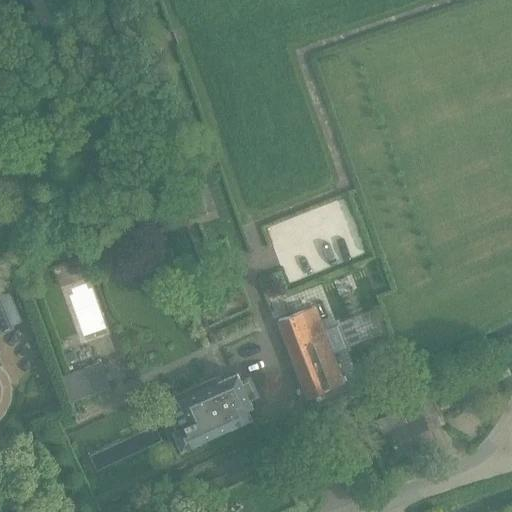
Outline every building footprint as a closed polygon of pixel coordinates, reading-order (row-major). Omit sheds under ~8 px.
[(153,207),(161,233),(209,218),(200,191),(153,207)] [(277,251),(287,279),(367,251),(348,197),(268,225),(278,251),(277,251)] [(58,265),(63,281),(80,275),(76,259),(58,265)] [(0,332),(11,328),(0,301),(0,332)] [(277,320),(306,397),(344,383),(314,306),(277,320)] [(455,384),(440,390),(445,403),(460,396),(510,374),(502,357),(453,379),(455,384)] [(67,402),(110,388),(101,362),(59,376),(67,402)] [(177,430),(174,431),(182,449),(251,418),(246,408),(252,406),(249,399),(242,385),(237,374),(236,375),(218,383),(180,400),(190,422),(184,425),(185,426),(177,430)] [(433,440),(418,407),(402,414),(401,410),(377,420),(384,436),(388,434),(398,456),(433,440)]
